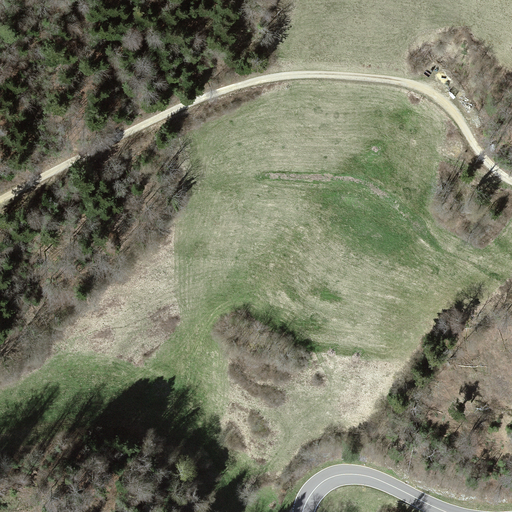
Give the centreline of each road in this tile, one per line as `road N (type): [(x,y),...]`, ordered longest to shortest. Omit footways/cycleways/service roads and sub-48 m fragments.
road 1 (track): [(511,181),(423,88),(315,73),(206,96),(0,199)]
road 2 (secondary): [(446,511),(360,474),(323,480),(302,511)]
